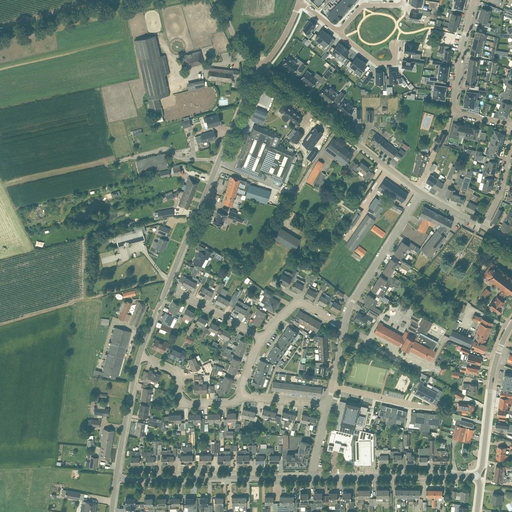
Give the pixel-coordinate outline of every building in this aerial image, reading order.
[(342,0),(341,0),(338,4),(345,10),(349,6),(342,0)] [(412,0),(412,4),(418,5),(417,8),(423,9),(424,0),(412,0)] [(453,0),(453,2),(454,3),(453,6),(453,5),(452,8),(457,9),(457,8),(463,9),(465,2),(456,0),(453,0)] [(334,7),(342,14),(345,10),(338,4),(335,7),(334,7)] [(489,16),(491,10),(494,11),(495,7),(487,4),(486,8),(482,7),(482,10),(480,10),(479,13),(489,16)] [(334,7),(330,11),(338,18),(342,14),(334,7)] [(449,12),(448,17),(459,20),(460,17),(460,18),(461,15),(454,13),(455,10),(449,8),(448,11),(449,12)] [(410,11),(409,19),(422,21),(424,15),(426,15),(427,11),(421,10),(421,13),(410,11)] [(330,11),(326,15),(334,22),(338,18),(338,19),(338,18),(330,11)] [(488,22),(489,16),(479,13),(478,17),(480,17),(479,20),(483,21),(482,24),(490,27),(491,23),(488,22)] [(310,20),(303,29),(308,33),(306,36),(309,38),(313,33),(310,31),(315,25),(310,20)] [(476,32),(477,32),(485,34),(486,29),(491,31),(491,27),(490,27),(482,24),(481,27),(479,27),(477,26),(477,28),(476,32)] [(315,33),(311,38),(318,44),(326,33),(322,29),(317,35),(315,33)] [(477,32),(475,37),(486,40),(487,35),(485,34),(477,32)] [(326,33),(318,44),(319,44),(319,43),(324,46),(322,48),(326,51),(331,45),(327,42),(331,37),(330,36),(331,36),(328,33),(327,34),(326,33)] [(135,40),(148,101),(150,111),(160,109),(157,97),(168,95),(167,85),(164,75),(169,74),(165,55),(160,56),(155,35),(135,40)] [(475,37),(474,42),(484,45),(486,40),(475,37)] [(474,42),(472,48),(483,51),(484,45),(474,42)] [(332,46),(328,51),(336,57),(344,46),(341,44),(341,45),(339,43),(335,48),(332,46)] [(404,44),(403,52),(411,53),(411,57),(414,58),(420,58),(421,54),(415,53),(416,46),(413,46),(413,45),(407,44),(407,45),(404,44)] [(344,46),(336,57),(343,63),(347,58),(345,56),(349,51),(347,49),(344,46)] [(440,46),(439,52),(443,53),(443,52),(445,52),(444,59),(451,60),(452,56),(453,53),(452,53),(452,51),(449,50),(449,47),(440,46)] [(472,48),(471,53),(482,56),(483,51),(472,48)] [(183,55),(186,67),(203,62),(200,51),(183,55)] [(316,54),(312,60),(324,69),(328,63),(316,54)] [(288,57),(283,64),(287,67),(286,68),(289,71),(290,70),(293,72),(297,68),(298,69),(297,69),(301,72),(302,72),(307,65),(303,62),(301,61),(296,57),(294,59),(293,60),(289,57),(288,57)] [(349,60),(345,65),(353,71),(361,60),(356,57),(352,62),(349,60)] [(402,60),(401,66),(406,67),(405,69),(412,70),(413,64),(416,64),(417,63),(424,64),(425,59),(420,58),(414,58),(413,61),(402,60)] [(361,60),(353,71),(360,77),(364,72),(362,70),(366,64),(365,63),(362,61),(361,60)] [(311,61),(307,65),(311,69),(315,64),(311,61)] [(450,66),(444,65),(445,62),(437,61),(437,64),(439,65),(438,68),(436,67),(436,71),(449,73),(449,70),(450,70),(451,67),(450,66)] [(208,79),(225,81),(226,76),(223,76),(224,69),(209,67),(208,79)] [(226,76),(225,81),(232,82),(233,75),(238,76),(239,71),(224,69),(223,76),(226,76)] [(328,69),(323,76),(327,79),(332,72),(328,69)] [(389,78),(386,78),(386,84),(392,84),(392,83),(404,83),(405,84),(408,82),(404,76),(400,79),(397,79),(397,75),(396,75),(396,71),(393,71),(393,69),(388,70),(388,73),(389,73),(389,78)] [(307,70),(301,78),(304,81),(304,82),(304,83),(306,84),(307,85),(307,84),(311,87),(313,84),(316,86),(320,81),(313,77),(310,74),(311,73),(307,70)] [(379,70),(375,70),(375,83),(382,83),(382,88),(386,88),(386,84),(386,78),(386,75),(383,75),(383,71),(380,71),(379,70)] [(439,74),(438,78),(448,80),(448,79),(449,79),(449,76),(449,75),(449,73),(436,71),(435,73),(436,74),(439,74)] [(367,75),(363,81),(366,84),(371,78),(367,75)] [(507,85),(506,88),(511,90),(511,79),(506,78),(504,77),(503,80),(506,85),(507,85)] [(187,83),(189,91),(205,87),(203,79),(187,83)] [(466,83),(466,85),(467,85),(470,85),(469,88),(479,90),(479,86),(478,86),(478,81),(475,80),(467,79),(466,83)] [(432,90),(447,93),(448,89),(447,89),(447,86),(441,85),(441,82),(437,81),(430,80),(427,80),(430,80),(430,84),(435,85),(434,91),(432,90)] [(335,99),(339,102),(345,94),(341,91),(336,98),(332,94),(335,90),(331,87),(329,90),(325,87),(319,94),(323,97),(326,99),(330,103),(333,99),(335,100),(335,99)] [(498,96),(499,97),(506,99),(507,99),(508,96),(510,97),(510,95),(511,96),(511,90),(506,88),(505,91),(504,91),(499,93),(498,96)] [(447,96),(447,93),(432,90),(432,91),(434,91),(433,97),(429,96),(428,97),(428,101),(431,101),(431,102),(438,103),(439,98),(445,99),(445,96),(447,96)] [(465,95),(465,98),(475,99),(476,99),(477,93),(467,91),(466,95),(465,95)] [(511,103),(505,102),(506,99),(499,97),(496,96),(495,99),(499,100),(499,103),(500,104),(499,107),(509,110),(511,103)] [(475,99),(465,98),(464,101),(465,101),(464,106),(472,107),(472,112),(479,113),(479,106),(475,105),(475,99)] [(344,101),(338,108),(342,111),(342,112),(345,114),(346,114),(348,115),(350,113),(353,116),(356,116),(356,117),(361,117),(361,109),(356,109),(356,112),(354,113),(352,111),(353,109),(352,107),(352,106),(348,103),(348,104),(344,101)] [(289,118),(297,125),(303,118),(284,104),(279,111),(284,115),(282,118),(286,121),(289,118)] [(252,106),(247,118),(257,122),(262,110),(252,106)] [(509,110),(499,107),(498,110),(497,110),(496,113),(494,113),(493,116),(501,118),(502,115),(507,117),(509,110)] [(218,115),(213,116),(204,118),(205,122),(207,121),(208,126),(212,125),(212,126),(217,125),(216,124),(220,123),(218,115)] [(191,126),(189,119),(181,121),(183,128),(191,126)] [(461,124),(456,123),(454,129),(451,128),(449,137),(452,138),(453,134),(459,136),(459,133),(461,124)] [(240,158),(236,168),(246,172),(265,180),(267,176),(284,183),(284,182),(287,183),(294,164),(291,163),(292,159),(293,159),(296,153),(276,145),(280,136),(263,129),(254,125),(250,135),(248,134),(245,141),(243,144),(244,144),(238,158),(240,158)] [(470,138),(472,127),(470,127),(470,126),(467,125),(465,133),(465,134),(465,135),(464,138),(470,139),(470,138)] [(473,127),(472,127),(470,138),(470,139),(479,141),(481,133),(478,133),(479,128),(473,127)] [(290,138),(297,143),(304,134),(297,129),(290,138)] [(310,134),(305,141),(314,147),(323,134),(320,132),(316,129),(311,135),(310,134)] [(493,134),(491,142),(502,144),(504,134),(500,133),(501,132),(495,130),(494,134),(493,134)] [(216,138),(214,131),(201,134),(203,142),(216,138)] [(439,152),(447,135),(442,132),(441,132),(437,140),(433,149),(439,152)] [(371,141),(382,149),(387,142),(376,134),(371,141)] [(333,138),(325,150),(338,160),(340,157),(346,162),(353,153),(333,138)] [(392,158),(394,155),(397,152),(398,151),(387,142),(382,149),(392,158)] [(502,144),(491,142),(489,150),(490,150),(489,154),(495,155),(496,154),(499,155),(502,144)] [(312,149),(306,157),(311,161),(317,153),(312,149)] [(397,152),(394,155),(399,159),(402,156),(405,152),(401,149),(398,152),(397,152)] [(417,160),(415,167),(413,172),(422,174),(428,154),(418,151),(415,160),(417,160)] [(165,153),(136,161),(140,177),(151,174),(151,172),(168,167),(165,153)] [(486,162),(485,165),(496,168),(498,162),(496,162),(496,159),(491,157),(489,163),(486,162)] [(312,184),(324,163),(318,160),(315,164),(306,180),(312,184)] [(369,168),(361,162),(359,165),(353,160),(348,167),(352,170),(357,174),(360,170),(364,173),(362,176),(366,179),(368,177),(370,179),(374,174),(372,172),(371,172),(368,169),(369,168)] [(438,166),(434,163),(429,170),(433,172),(438,166)] [(452,165),(451,169),(447,178),(451,179),(455,170),(454,170),(456,165),(454,164),(453,166),(452,165)] [(484,171),(483,173),(486,174),(492,176),(493,173),(495,173),(496,168),(485,165),(485,167),(484,168),(483,170),(484,171)] [(459,195),(456,204),(462,206),(464,199),(465,199),(468,187),(471,178),(473,172),(467,170),(465,176),(459,195)] [(326,175),(321,172),(314,185),(315,185),(314,187),(319,191),(325,181),(323,180),(326,175)] [(433,186),(439,176),(434,173),(433,175),(431,174),(427,181),(433,186)] [(481,182),(484,183),(492,185),(494,179),(492,179),(492,176),(486,174),(483,173),(481,182)] [(266,203),(270,191),(250,185),(250,183),(246,182),(246,181),(231,176),(226,191),(236,194),(242,196),(242,193),(246,194),(245,197),(266,203)] [(440,190),(444,183),(443,182),(445,180),(439,176),(433,186),(440,190)] [(189,178),(184,191),(193,195),(199,181),(189,178)] [(389,193),(402,201),(407,194),(385,179),(378,189),(387,196),(389,193)] [(492,185),(484,183),(482,191),(488,193),(489,190),(491,190),(492,185)] [(468,187),(465,199),(469,201),(466,208),(474,212),(475,210),(477,205),(473,203),(475,201),(477,202),(479,197),(473,194),(475,190),(468,187)] [(447,191),(445,195),(451,197),(450,202),(456,204),(459,195),(454,194),(455,190),(448,188),(447,191)] [(188,209),(193,195),(184,191),(178,205),(188,209)] [(236,194),(226,191),(223,202),(232,205),(236,194)] [(335,201),(353,213),(357,206),(339,194),(335,201)] [(388,202),(382,198),(373,211),(369,209),(367,212),(372,214),(377,217),(388,202)] [(393,204),(390,208),(400,214),(403,209),(398,206),(398,207),(393,204)] [(436,228),(441,215),(424,206),(419,215),(424,218),(418,229),(425,233),(429,225),(433,227),(433,226),(436,228)] [(349,222),(349,223),(354,226),(361,215),(360,215),(363,211),(358,208),(355,212),(349,222)] [(499,208),(492,221),(497,224),(504,211),(499,208)] [(172,209),(158,212),(159,218),(173,216),(172,209)] [(229,210),(227,216),(233,218),(232,222),(235,223),(237,220),(243,222),(245,217),(229,210)] [(212,222),(214,223),(213,224),(217,225),(217,224),(221,226),(221,225),(222,225),(224,221),(223,220),(226,215),(217,211),(215,217),(214,217),(212,221),(213,222),(212,222)] [(500,228),(508,232),(511,225),(511,222),(511,213),(510,216),(508,215),(504,221),(500,228)] [(368,215),(365,219),(373,224),(370,229),(379,235),(383,229),(377,225),(379,222),(368,215)] [(430,257),(446,237),(448,234),(447,234),(445,231),(447,229),(448,230),(453,221),(441,215),(436,228),(437,229),(421,249),(430,257)] [(163,239),(165,235),(166,235),(169,229),(160,225),(157,231),(162,233),(160,238),(159,238),(158,242),(154,240),(152,246),(162,250),(163,247),(165,248),(168,241),(163,239)] [(273,237),(294,250),(300,240),(279,227),(273,237)] [(359,228),(357,233),(361,236),(368,240),(370,236),(376,240),(379,235),(370,229),(367,233),(359,228)] [(116,236),(118,247),(144,240),(142,229),(116,236)] [(361,236),(358,240),(371,248),(374,243),(368,240),(361,236)] [(358,240),(355,245),(368,253),(371,248),(358,240)] [(410,250),(412,248),(402,242),(398,248),(408,254),(410,251),(410,250)] [(355,245),(352,250),(365,258),(368,253),(355,245)] [(197,266),(198,267),(204,269),(209,260),(207,259),(211,252),(205,248),(202,252),(200,251),(197,258),(196,257),(194,261),(196,263),(197,264),(197,263),(198,264),(197,266)] [(402,263),(409,268),(412,263),(407,260),(406,260),(404,259),(408,254),(398,248),(394,253),(401,257),(399,261),(402,263)] [(113,250),(100,252),(103,268),(117,266),(116,260),(121,259),(121,253),(114,254),(113,250)] [(352,250),(349,254),(362,262),(365,258),(352,250)] [(222,256),(213,251),(212,253),(215,254),(213,258),(220,261),(222,256)] [(349,254),(347,259),(359,267),(362,262),(349,254)] [(347,259),(343,264),(356,272),(359,267),(347,259)] [(391,259),(387,265),(393,269),(395,266),(401,269),(402,267),(407,271),(409,268),(402,263),(400,265),(397,263),(391,259)] [(292,276),(295,278),(299,271),(303,264),(300,261),(295,269),(292,276)] [(503,290),(500,293),(504,297),(507,293),(508,294),(507,294),(510,296),(511,294),(511,293),(511,292),(511,277),(502,270),(502,269),(497,265),(496,266),(492,262),(482,275),(487,278),(486,279),(492,283),(492,282),(503,290)] [(337,263),(335,267),(342,272),(339,276),(349,283),(352,277),(346,273),(348,270),(337,263)] [(393,269),(387,265),(383,271),(389,275),(393,277),(394,274),(391,272),(393,269)] [(195,277),(199,270),(200,268),(203,269),(204,269),(198,267),(196,271),(193,276),(195,277)] [(283,274),(282,276),(279,280),(287,285),(291,278),(286,276),(288,272),(285,270),(283,274)] [(299,271),(295,278),(294,280),(296,281),(294,286),(293,287),(300,291),(303,285),(305,282),(302,280),(301,280),(296,277),(299,271)] [(182,284),(187,287),(191,280),(182,275),(179,281),(182,283),(182,284)] [(316,277),(313,275),(309,282),(306,287),(309,288),(305,294),(312,298),(316,292),(318,288),(314,287),(314,288),(310,286),(311,284),(312,284),(316,277)] [(191,280),(187,287),(193,290),(199,279),(195,277),(193,276),(191,280)] [(329,276),(326,280),(337,288),(339,284),(345,288),(349,283),(339,276),(336,281),(329,276)] [(380,276),(376,283),(387,290),(391,284),(389,283),(389,282),(386,280),(380,276)] [(208,289),(204,296),(209,299),(213,292),(211,290),(215,283),(212,281),(208,289)] [(326,281),(324,284),(321,289),(324,291),(327,286),(329,287),(330,284),(326,281)] [(220,285),(217,292),(219,293),(218,295),(215,301),(220,304),(226,293),(221,290),(225,284),(222,282),(220,285)] [(383,296),(387,290),(376,283),(372,289),(378,293),(376,296),(387,303),(389,299),(383,296)] [(198,293),(204,296),(208,289),(202,286),(198,293)] [(241,307),(243,303),(238,300),(243,289),(240,288),(236,295),(233,301),(236,302),(232,311),(238,314),(241,307)] [(482,294),(487,297),(491,291),(486,288),(482,294)] [(265,304),(264,306),(267,308),(273,312),(279,302),(271,297),(273,293),(266,289),(263,294),(265,295),(261,301),(265,304)] [(321,295),(320,297),(318,301),(325,305),(326,302),(327,302),(329,299),(324,297),(326,293),(323,292),(321,295)] [(226,293),(220,304),(226,307),(230,301),(224,298),(227,293),(226,293)] [(504,297),(500,293),(498,297),(497,296),(493,301),(489,305),(492,307),(495,310),(495,309),(498,312),(501,307),(504,302),(502,300),(504,297)] [(368,294),(364,301),(370,305),(371,306),(369,308),(371,309),(379,314),(381,311),(376,308),(375,308),(374,307),(376,304),(378,300),(374,298),(368,294)] [(118,318),(124,320),(132,303),(127,300),(126,302),(123,302),(119,311),(121,311),(118,318)] [(334,301),(333,303),(331,307),(338,311),(341,305),(343,301),(340,300),(338,303),(334,301)] [(136,309),(129,324),(138,327),(145,311),(148,305),(138,301),(135,309),(136,309)] [(172,315),(178,319),(181,313),(178,311),(181,306),(173,301),(168,310),(174,313),(173,316),(172,315)] [(241,307),(238,314),(240,315),(239,316),(243,317),(249,306),(243,303),(241,307)] [(193,320),(195,316),(193,315),(194,313),(194,312),(194,311),(192,310),(191,310),(190,311),(187,309),(183,315),(184,315),(182,318),(185,320),(187,317),(193,320)] [(355,318),(354,320),(363,326),(368,319),(372,321),(374,318),(376,319),(379,314),(371,309),(366,317),(358,312),(356,316),(355,318)] [(259,310),(253,322),(259,326),(266,313),(259,310)] [(294,320),(299,323),(305,314),(299,310),(294,320)] [(433,350),(438,341),(426,335),(428,331),(433,322),(413,312),(409,319),(412,320),(411,323),(411,322),(407,329),(409,330),(408,332),(405,331),(402,336),(382,325),(383,324),(379,322),(374,332),(410,352),(411,350),(431,360),(436,351),(433,350)] [(166,313),(162,322),(170,326),(174,317),(166,313)] [(299,323),(305,326),(310,317),(305,314),(299,323)] [(480,322),(473,339),(483,343),(492,322),(474,314),(472,319),(480,322)] [(203,317),(200,316),(196,322),(197,322),(195,325),(198,327),(200,323),(203,325),(207,318),(203,316),(203,317)] [(305,326),(310,329),(316,320),(310,317),(305,326)] [(316,320),(310,329),(316,333),(321,323),(316,320)] [(208,328),(209,328),(207,332),(210,333),(210,334),(212,330),(218,334),(219,330),(218,329),(217,329),(219,326),(212,322),(208,328)] [(170,328),(166,326),(162,324),(160,328),(167,331),(170,333),(171,331),(175,333),(176,330),(170,328)] [(295,338),(298,333),(288,326),(285,331),(288,334),(295,338)] [(118,376),(131,331),(115,327),(103,371),(95,369),(94,375),(103,378),(104,376),(116,380),(117,376),(118,376)] [(219,330),(218,334),(225,337),(223,341),(226,342),(231,332),(224,329),(222,332),(219,330)] [(291,343),(295,338),(288,334),(285,331),(281,337),(284,339),(291,343)] [(483,343),(473,339),(453,331),(450,338),(467,345),(475,348),(475,347),(482,350),(482,351),(485,344),(483,343)] [(318,336),(318,342),(327,341),(326,335),(325,335),(325,332),(319,332),(319,336),(318,336)] [(239,342),(238,346),(245,348),(247,342),(240,339),(237,337),(235,340),(239,342)] [(287,349),(291,343),(284,339),(281,337),(277,342),(281,344),(287,349)] [(163,343),(156,339),(153,345),(152,346),(153,346),(152,347),(157,350),(157,349),(163,351),(162,352),(163,353),(165,349),(167,350),(170,343),(164,341),(163,343)] [(284,354),(287,349),(281,344),(277,342),(274,347),(277,349),(284,354)] [(245,348),(238,346),(236,349),(233,348),(232,351),(242,355),(245,348)] [(280,359),(284,354),(277,349),(274,347),(270,352),(273,354),(280,359)] [(171,348),(170,350),(169,351),(170,352),(168,355),(178,360),(180,356),(184,358),(186,352),(182,351),(181,352),(171,348)] [(276,364),(280,359),(273,354),(270,352),(267,358),(276,364)] [(479,364),(481,357),(468,353),(467,355),(464,354),(462,360),(466,360),(467,361),(479,364)] [(195,356),(193,358),(188,360),(190,364),(191,363),(194,370),(193,370),(193,371),(200,367),(195,356)] [(232,360),(230,364),(238,367),(240,360),(229,356),(228,359),(232,360)] [(269,369),(271,363),(260,359),(258,365),(262,367),(266,368),(269,369)] [(211,371),(212,368),(210,362),(201,366),(205,375),(210,375),(211,371)] [(315,363),(314,367),(313,373),(318,374),(318,373),(326,374),(327,366),(322,366),(323,362),(315,363)] [(238,367),(230,364),(227,363),(225,366),(224,369),(235,373),(238,367)] [(222,372),(223,368),(213,364),(213,365),(212,368),(211,371),(218,374),(219,370),(222,372)] [(266,375),(269,369),(266,368),(262,367),(258,365),(255,371),(260,373),(263,374),(266,375)] [(461,367),(460,370),(460,371),(465,372),(464,374),(473,376),(474,374),(477,374),(479,368),(466,365),(466,367),(461,366),(461,367)] [(145,381),(143,384),(147,385),(150,379),(156,382),(160,374),(159,375),(153,372),(153,371),(149,370),(148,372),(145,379),(144,381),(145,381)] [(264,381),(266,375),(263,374),(260,373),(255,371),(253,377),(258,379),(261,380),(264,381)] [(206,384),(203,384),(203,379),(202,379),(202,375),(194,375),(194,379),(199,379),(199,384),(194,384),(194,390),(194,391),(194,393),(207,392),(206,384)] [(219,378),(218,381),(230,385),(232,379),(224,376),(223,379),(219,378)] [(262,387),(264,381),(261,380),(258,379),(253,377),(251,383),(262,387)] [(421,380),(414,392),(420,396),(426,386),(423,384),(424,382),(421,380)] [(230,385),(218,381),(217,384),(221,385),(220,388),(218,388),(217,392),(224,394),(225,391),(226,391),(228,391),(230,385)] [(275,391),(280,391),(281,382),(273,381),(272,390),(275,390),(275,391)] [(285,391),(288,392),(289,383),(281,382),(280,391),(284,392),(285,391)] [(291,393),(296,393),(297,384),(289,383),(288,392),(291,392),(291,393)] [(475,394),(476,385),(463,383),(463,389),(466,389),(465,392),(475,394)] [(511,384),(503,383),(502,388),(501,391),(509,392),(509,391),(511,391),(511,384)] [(301,393),(304,394),(305,385),(297,384),(296,393),(301,394),(301,393)] [(308,395),(312,395),(313,386),(305,385),(304,394),(308,394),(308,395)] [(313,386),(312,395),(317,396),(317,395),(320,396),(321,396),(322,387),(313,386)] [(426,386),(420,396),(426,399),(431,389),(426,386)] [(141,399),(146,400),(150,401),(152,389),(143,388),(141,399)] [(431,389),(426,399),(432,402),(435,397),(438,399),(442,391),(439,389),(437,392),(431,389)] [(463,400),(465,395),(454,389),(452,394),(463,400)] [(499,407),(504,408),(507,408),(508,405),(511,406),(511,407),(511,393),(509,393),(509,392),(501,391),(500,396),(501,396),(500,397),(500,401),(499,401),(498,404),(499,404),(499,407)] [(332,428),(327,449),(332,450),(333,447),(336,448),(336,449),(338,449),(338,450),(344,451),(344,452),(344,453),(344,454),(344,455),(345,456),(345,457),(346,458),(346,459),(347,460),(348,461),(349,461),(349,462),(350,462),(351,463),(352,463),(353,463),(354,464),(355,464),(356,464),(357,464),(370,464),(370,461),(374,461),(373,445),(376,445),(376,433),(373,433),(362,430),(368,407),(340,400),(337,411),(333,429),(332,428)] [(460,410),(466,411),(473,412),(474,404),(467,403),(458,402),(457,409),(460,410)] [(139,416),(144,417),(147,418),(148,406),(141,405),(140,412),(139,412),(139,416)] [(380,408),(379,415),(387,417),(385,425),(390,426),(394,408),(392,408),(392,407),(389,406),(386,406),(385,410),(380,408)] [(394,408),(390,426),(395,427),(396,423),(397,419),(402,420),(405,421),(405,419),(406,415),(402,414),(403,410),(397,409),(394,408)] [(261,416),(268,418),(269,411),(263,409),(261,416)] [(506,417),(506,413),(509,413),(511,414),(511,410),(510,410),(509,410),(498,409),(497,416),(499,416),(499,420),(505,420),(506,417)] [(269,411),(268,418),(274,419),(276,412),(269,411)] [(281,418),(287,420),(289,413),(282,411),(281,418)] [(411,415),(410,422),(415,422),(420,423),(420,427),(419,431),(424,431),(426,413),(423,413),(423,412),(418,412),(417,416),(411,415)] [(227,422),(231,422),(231,425),(236,425),(235,413),(227,413),(227,420),(227,422)] [(296,415),(289,413),(287,420),(287,423),(286,426),(286,428),(288,428),(289,423),(290,424),(291,421),(294,421),(296,415)] [(426,413),(424,431),(429,432),(430,424),(440,425),(440,418),(434,417),(435,414),(429,413),(426,413)] [(300,421),(307,422),(309,416),(302,414),(300,421)] [(315,417),(309,416),(307,422),(306,425),(306,429),(304,435),(310,436),(310,433),(310,432),(309,430),(310,423),(314,424),(315,417)] [(473,425),(473,424),(472,423),(461,420),(460,421),(457,420),(456,424),(459,425),(471,429),(471,428),(472,428),(473,428),(473,425)] [(496,424),(495,426),(496,426),(496,429),(498,430),(504,431),(504,430),(508,431),(507,431),(511,432),(511,427),(511,424),(508,424),(500,423),(500,422),(498,422),(497,422),(496,424)] [(144,431),(145,424),(138,423),(136,434),(139,435),(139,436),(144,437),(145,431),(144,431)] [(470,443),(473,429),(471,429),(459,425),(456,424),(456,425),(452,424),(451,427),(450,429),(454,430),(452,438),(470,443)] [(104,429),(101,446),(111,448),(113,430),(104,429)] [(430,447),(430,452),(430,455),(433,455),(433,456),(433,462),(438,462),(438,463),(444,463),(444,462),(447,462),(448,452),(446,450),(439,450),(439,452),(436,452),(436,447),(434,447),(434,442),(434,439),(430,439),(430,447)] [(158,444),(158,441),(158,440),(153,440),(154,443),(154,451),(144,451),(144,454),(144,460),(146,460),(146,463),(154,463),(154,454),(158,454),(158,444)] [(287,450),(283,450),(283,451),(283,459),(286,459),(286,463),(290,463),(290,464),(305,464),(305,455),(306,455),(307,453),(308,453),(310,447),(308,447),(309,443),(301,441),(298,452),(295,452),(295,453),(298,454),(287,454),(287,450)] [(144,454),(144,451),(144,450),(144,445),(140,445),(140,448),(140,451),(133,451),(131,451),(131,463),(139,463),(139,457),(140,457),(140,454),(144,454)] [(111,448),(101,446),(99,458),(109,459),(111,448)] [(498,446),(496,459),(507,460),(508,455),(505,455),(506,447),(498,446)] [(390,449),(388,449),(387,447),(384,447),(384,449),(376,450),(376,455),(379,455),(380,461),(388,461),(388,454),(390,454),(390,451),(390,449)] [(430,452),(430,447),(423,447),(423,448),(420,448),(419,449),(419,463),(427,463),(427,456),(427,455),(430,455),(430,452)] [(266,455),(266,448),(260,448),(260,455),(256,455),(256,462),(264,462),(264,455),(266,455)] [(273,448),(266,448),(266,455),(269,455),(269,462),(279,462),(279,455),(273,455),(273,448)] [(393,461),(401,461),(401,454),(401,452),(398,452),(398,451),(390,451),(390,454),(390,457),(393,457),(393,461)] [(406,456),(406,457),(406,462),(409,462),(411,463),(412,463),(414,462),(414,456),(411,456),(411,451),(406,451),(406,456)] [(496,465),(495,473),(505,475),(505,471),(504,471),(505,467),(496,465)] [(511,475),(510,475),(505,475),(495,473),(494,481),(503,483),(503,481),(503,482),(506,482),(506,481),(511,481),(511,475)] [(382,497),(382,505),(392,505),(392,492),(391,492),(392,498),(389,498),(388,489),(382,489),(382,497)] [(79,499),(80,492),(66,490),(65,497),(79,499)] [(434,499),(434,507),(435,506),(435,500),(441,500),(441,497),(442,497),(442,490),(434,490),(434,496),(434,499)] [(460,499),(462,499),(467,500),(468,491),(461,490),(461,492),(456,492),(456,491),(453,490),(452,496),(455,497),(456,496),(461,496),(460,499)] [(344,511),(345,501),(348,501),(349,508),(354,508),(354,501),(350,501),(350,493),(346,493),(346,491),(343,492),(343,493),(342,493),(343,497),(340,497),(340,503),(340,508),(339,511),(344,511)] [(311,508),(311,503),(308,503),(308,492),(300,492),(300,502),(300,505),(306,505),(306,507),(305,507),(305,511),(311,511),(311,508)] [(311,503),(311,508),(312,511),(315,511),(315,508),(316,508),(316,506),(322,505),(325,505),(325,496),(322,496),(322,493),(321,493),(317,493),(317,492),(314,492),(314,502),(314,501),(314,503),(311,503)] [(336,501),(337,501),(337,492),(333,492),(333,493),(329,493),(329,496),(325,496),(325,505),(329,505),(329,508),(340,508),(340,503),(336,503),(336,501)] [(492,502),(497,503),(502,503),(503,495),(493,494),(492,502)] [(190,498),(190,496),(185,496),(185,507),(189,507),(189,509),(188,509),(188,511),(196,511),(197,506),(193,506),(193,505),(193,498),(190,498)] [(280,511),(287,511),(287,496),(280,496),(280,503),(277,503),(277,511),(280,511)] [(144,498),(144,504),(144,505),(148,505),(148,509),(155,509),(155,505),(152,505),(152,498),(148,498),(148,497),(145,497),(145,498),(144,498)] [(158,505),(155,505),(155,509),(158,509),(166,509),(166,505),(166,498),(162,498),(162,497),(161,497),(159,497),(158,497),(158,498),(158,505)] [(215,509),(223,509),(223,497),(215,498),(215,505),(215,509)] [(246,497),(239,497),(239,504),(243,504),(243,508),(243,511),(250,511),(246,511),(246,508),(246,504),(246,502),(246,497)] [(265,504),(262,504),(262,511),(269,511),(269,503),(273,503),(273,497),(265,497),(265,504)] [(126,503),(123,503),(123,508),(138,509),(138,503),(135,503),(135,498),(126,498),(126,503)] [(177,510),(179,510),(179,498),(172,498),(172,504),(169,504),(169,508),(176,508),(176,510),(177,510)] [(200,498),(200,503),(200,505),(201,510),(204,510),(204,511),(209,511),(209,505),(208,505),(208,498),(200,498)] [(94,511),(96,503),(86,501),(86,502),(82,501),(81,506),(85,507),(83,511),(94,511)]
